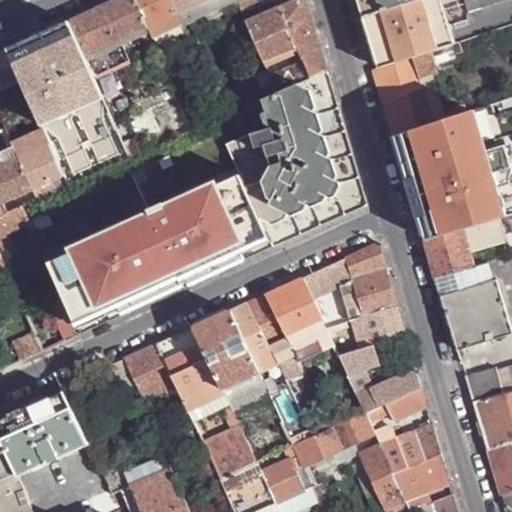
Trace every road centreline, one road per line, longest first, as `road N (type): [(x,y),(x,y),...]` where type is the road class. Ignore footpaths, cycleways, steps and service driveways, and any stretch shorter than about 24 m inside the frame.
road 1 (unclassified): [(0,392),(393,215)]
road 2 (unclassified): [(393,215),(474,511)]
road 3 (unclassified): [(326,0),(393,215)]
